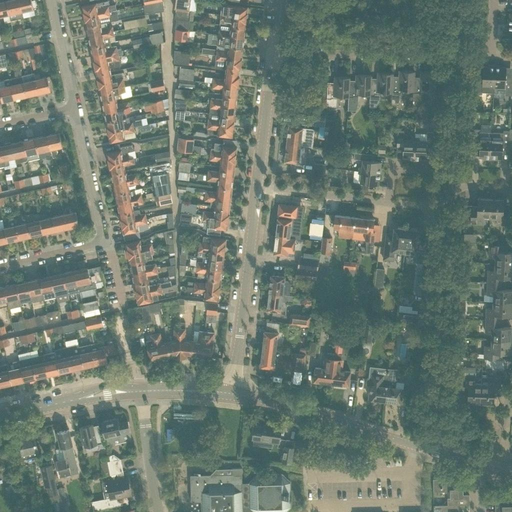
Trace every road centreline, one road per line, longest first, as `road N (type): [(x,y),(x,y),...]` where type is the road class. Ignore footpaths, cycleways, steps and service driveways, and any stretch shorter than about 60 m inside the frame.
road 1 (residential): [(437,453),(449,196)]
road 2 (residential): [(231,394),(437,453)]
road 3 (tertiary): [(231,394),(258,187)]
road 4 (residential): [(449,196),(433,207),(258,187)]
road 5 (residential): [(272,55),(457,55)]
road 6 (tertiary): [(0,417),(140,391)]
road 7 (residential): [(449,196),(457,55)]
road 8 (residential): [(104,242),(76,107)]
road 9 (tertiary): [(258,187),(272,55)]
road 10 (tertiary): [(156,511),(140,391)]
